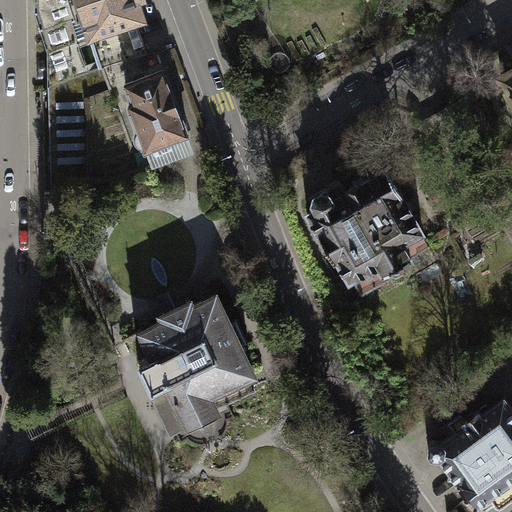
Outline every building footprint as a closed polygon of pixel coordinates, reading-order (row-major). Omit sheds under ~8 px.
[(34,0),(35,13),(47,51),(48,87),(103,68),(93,40),(88,42),(74,0),(34,0)] [(74,0),(88,42),(93,40),(149,23),(143,4),(148,2),(147,0),(74,0)] [(166,67),(123,82),(132,104),(129,105),(147,153),(192,137),(166,67)] [(138,161),(103,68),(48,87),(44,87),(47,191),(51,191),(138,161)] [(511,69),(500,76),(510,94),(508,98),(507,104),(508,109),(511,113),(511,69)] [(444,107),(462,139),(489,123),(471,92),(444,107)] [(462,139),(444,107),(418,122),(436,153),(462,139)] [(194,145),(164,152),(167,163),(196,157),(194,145)] [(361,294),(406,270),(406,261),(411,259),(402,243),(423,232),(388,167),(366,179),(332,197),(327,187),(308,197),(314,208),(307,212),(324,244),(334,262),(336,260),(348,280),(352,278),(361,294)] [(176,305),(187,300),(180,285),(157,296),(164,311),(176,305)] [(253,380),(261,377),(219,290),(196,301),(194,297),(187,300),(176,305),(164,311),(157,314),(159,319),(137,329),(151,359),(138,365),(171,434),(184,428),(186,432),(197,427),(202,428),(210,424),(212,420),(224,414),(221,408),(258,390),(253,380)] [(465,424),(442,441),(432,441),(429,443),(428,452),(431,455),(438,455),(475,505),(488,495),(498,508),(511,497),(511,407),(504,396),(481,413),(478,408),(462,420),(465,424)]
